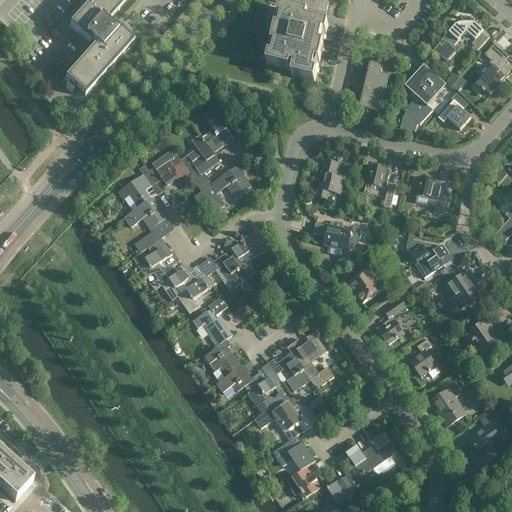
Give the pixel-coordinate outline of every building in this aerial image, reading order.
[(128,0),(92,0),(69,26),(89,43),(92,40),(97,44),(64,80),(69,84),(66,88),(72,94),(75,90),(84,98),(134,44),(114,25),(111,29),(106,24),(128,0)] [(280,9),(267,66),(293,72),(292,78),(314,83),(328,26),(316,24),(318,13),(326,15),(328,3),(314,0),(262,0),(303,10),(302,14),(280,9)] [(476,54),(489,38),(487,40),(479,33),(481,31),(474,25),(472,24),(458,25),(457,26),(456,26),(433,52),(447,63),(458,51),(454,47),(463,37),(469,36),(475,41),(471,45),(474,47),(472,50),(476,54)] [(495,43),(484,56),(491,62),(489,64),(493,67),(476,86),(484,94),(485,93),(490,97),(508,77),(507,76),(511,71),(511,72),(511,57),(510,56),(509,57),(502,51),(503,50),(495,43)] [(58,56),(51,64),(57,69),(64,61),(58,56)] [(367,75),(365,85),(359,109),(380,114),(388,80),(389,80),(390,76),(398,78),(401,65),(385,62),(384,67),(369,63),(366,75),(367,75)] [(403,117),(400,129),(415,132),(417,126),(419,124),(420,125),(433,110),(430,108),(447,89),(424,68),(405,89),(411,94),(408,97),(413,102),(404,111),(406,113),(403,117)] [(464,110),(454,101),(439,118),(445,123),(447,120),(460,132),(471,120),(462,112),(464,110)] [(212,137),(204,142),(213,154),(234,140),(213,110),(204,116),(212,128),(208,131),(212,137)] [(213,154),(204,142),(200,136),(192,142),(202,156),(193,163),(188,157),(181,162),(177,157),(176,158),(191,178),(191,177),(198,187),(209,180),(205,174),(220,164),(213,154)] [(177,157),(172,150),(152,165),(154,169),(157,172),(177,157)] [(154,169),(148,173),(157,185),(163,180),(167,187),(177,180),(181,185),(191,178),(176,158),(157,172),(154,169)] [(325,161),(321,177),(325,178),(324,183),(320,182),(316,197),(328,200),(329,193),(340,196),(344,180),(336,178),(339,165),(325,161)] [(386,190),(390,171),(371,166),(366,185),(386,190)] [(213,186),(209,180),(198,187),(216,213),(225,207),(216,196),(227,188),(235,199),(252,188),(238,168),(213,186)] [(125,200),(134,213),(152,200),(146,192),(157,185),(148,173),(118,194),(124,201),(125,200)] [(420,178),(415,197),(417,198),(416,204),(428,207),(430,201),(437,202),(438,198),(439,198),(441,188),(438,187),(439,183),(420,178)] [(390,209),(395,188),(389,187),(383,208),(390,209)] [(437,202),(434,214),(440,216),(444,200),(439,198),(438,198),(437,202)] [(153,200),(152,200),(134,213),(122,222),(128,231),(142,221),(149,231),(166,219),(159,209),(153,200)] [(175,231),(166,219),(149,231),(152,235),(135,246),(141,255),(148,250),(162,240),(175,231)] [(358,245),(361,234),(360,234),(360,232),(359,228),(353,227),(352,232),(342,230),(343,224),(335,222),(329,226),(328,227),(316,224),(313,234),(326,237),(325,240),(328,245),(332,246),(333,242),(337,243),(336,249),(342,250),(348,246),(349,243),(358,245)] [(378,235),(384,225),(377,223),(376,226),(374,225),(373,228),(375,232),(378,235)] [(511,229),(506,224),(502,229),(511,237),(511,235),(511,229)] [(502,229),(498,233),(507,241),(511,237),(502,229)] [(225,247),(229,253),(248,280),(257,274),(245,257),(258,248),(259,250),(266,245),(257,231),(237,245),(234,241),(225,247)] [(498,233),(494,238),(503,246),(507,241),(498,233)] [(162,240),(148,250),(152,256),(146,261),(141,255),(133,260),(146,279),(154,274),(158,281),(166,275),(159,265),(173,256),(162,240)] [(408,241),(406,249),(417,265),(415,266),(424,280),(444,266),(440,261),(449,255),(442,246),(435,252),(430,245),(408,241)] [(211,260),(200,267),(205,274),(207,278),(224,266),(231,276),(227,279),(235,289),(248,280),(229,253),(213,264),(211,260)] [(362,275),(343,289),(357,308),(386,288),(373,269),(378,265),(374,260),(360,269),(364,275),(365,274),(367,277),(364,278),(362,275)] [(166,275),(158,281),(151,286),(157,295),(164,290),(172,303),(177,299),(197,285),(196,283),(186,270),(170,281),(166,275)] [(197,285),(177,299),(189,316),(199,309),(193,302),(214,287),(207,278),(205,274),(199,278),(200,279),(196,283),(197,285)] [(470,308),(482,300),(477,293),(479,291),(469,277),(462,282),(460,279),(449,287),(453,294),(451,295),(461,310),(468,305),(470,308)] [(218,316),(228,308),(222,299),(209,307),(212,311),(194,324),(199,331),(203,328),(217,348),(226,342),(233,337),(218,316)] [(389,319),(406,307),(402,301),(384,313),(389,319)] [(388,346),(404,335),(393,319),(377,330),(388,346)] [(484,359),(510,340),(503,328),(494,333),(494,332),(491,335),(483,324),(465,337),(469,345),(473,343),(473,344),(475,343),(480,350),(478,351),(484,359)] [(299,341),(288,349),(311,382),(320,376),(308,359),(316,353),(319,357),(326,352),(314,334),(307,339),(310,343),(303,348),(299,341)] [(422,354),(410,363),(421,379),(437,368),(426,352),(432,348),(442,341),(438,334),(427,341),(418,348),(422,354)] [(232,350),(226,342),(217,348),(214,350),(216,352),(206,359),(210,366),(214,363),(226,380),(242,369),(230,352),(232,350)] [(311,382),(288,349),(292,355),(277,366),(274,362),(269,366),(276,376),(288,368),(295,378),(291,381),(298,391),(311,382)] [(496,372),(503,368),(500,363),(493,368),(496,372)] [(276,376),(269,366),(262,370),(263,372),(260,375),(266,383),(250,394),(248,395),(263,416),(280,404),(291,396),(276,376)] [(507,371),(501,375),(509,387),(511,384),(511,367),(507,371)] [(243,368),(242,369),(226,380),(217,386),(223,394),(232,388),(236,394),(246,388),(250,394),(266,383),(260,375),(252,380),(243,368)] [(437,399),(438,400),(443,407),(437,412),(448,429),(466,416),(454,400),(465,392),(460,385),(449,393),(448,391),(437,399)] [(283,408),(280,404),(263,416),(259,419),(265,427),(276,420),(287,437),(285,438),(289,443),(296,438),(302,435),(296,427),(301,423),(288,405),(283,408)] [(485,427),(468,439),(481,457),(502,443),(495,433),(501,428),(496,421),(499,419),(494,412),(481,421),(485,427)] [(374,447),(362,455),(373,471),(397,454),(384,435),(372,443),(374,447)] [(305,451),(296,438),(289,443),(274,454),(284,468),(293,461),(301,473),(307,469),(316,463),(307,450),(305,451)] [(357,448),(346,456),(355,468),(345,475),(347,477),(353,485),(373,471),(362,455),(357,448)] [(0,487),(16,502),(30,486),(33,483),(32,483),(30,486),(0,458),(0,487)] [(321,490),(307,469),(301,473),(287,483),(297,497),(302,494),(306,500),(318,493),(321,490)] [(326,487),(321,490),(318,493),(326,505),(334,499),(339,507),(358,493),(357,491),(353,485),(347,477),(328,490),(326,487)]
